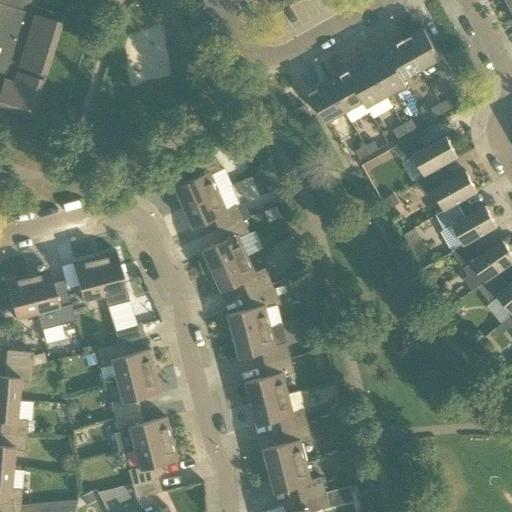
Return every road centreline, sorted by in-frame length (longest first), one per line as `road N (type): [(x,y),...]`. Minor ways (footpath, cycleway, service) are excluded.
road 1 (residential): [(228,511),(180,304),(142,220),(113,210),(0,241)]
road 2 (residential): [(397,0),(288,55),(263,58),(241,46),(217,0)]
